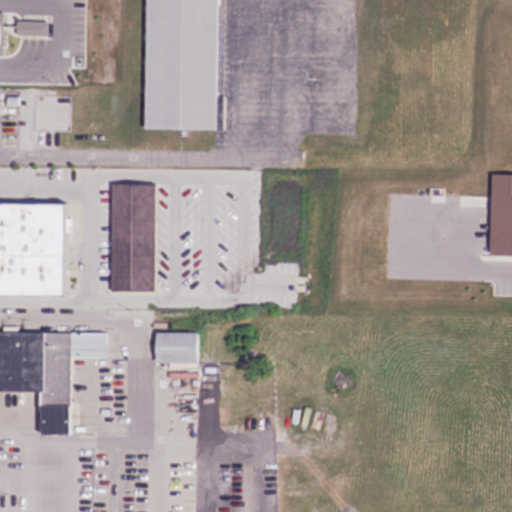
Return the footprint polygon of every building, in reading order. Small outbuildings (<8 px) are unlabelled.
[(149,0),(148,130),(220,131),(221,0),(149,0)] [(51,16),(19,16),(19,35),(51,35),(51,16)] [(114,183),(114,289),(157,290),(158,183),(114,183)] [(71,202),(0,201),(0,293),(70,294),(71,202)] [(108,331),(0,329),(0,391),(45,391),(45,433),(74,433),(75,355),(108,356),(108,331)] [(200,331),(159,331),(159,362),(200,362),(200,331)]
